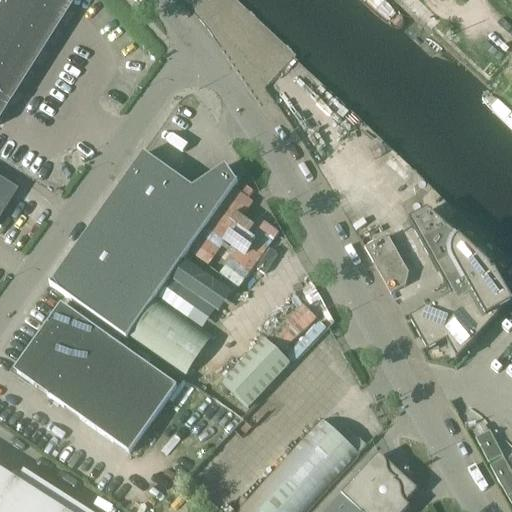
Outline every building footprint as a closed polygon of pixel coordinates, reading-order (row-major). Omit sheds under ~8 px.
[(0,0),(0,118),(71,6),(61,0),(0,0)] [(127,341),(237,185),(226,167),(193,190),(144,155),(50,287),(127,341)] [(0,183),(0,214),(14,192),(0,183)] [(409,322),(427,354),(428,355),(446,345),(456,362),(457,364),(499,318),(498,318),(497,317),(511,308),(511,305),(511,303),(511,302),(511,292),(497,279),(495,274),(493,276),(491,273),(492,272),(428,213),(409,223),(451,299),(409,322)] [(405,288),(409,275),(388,237),(365,250),(373,265),(376,263),(381,271),(378,273),(391,296),(405,288)] [(177,389),(62,307),(14,374),(130,456),(177,389)] [(264,341),(216,393),(242,418),(291,366),(264,341)] [(320,422),(236,511),(307,511),(358,457),(367,447),(349,431),(340,440),(320,422)] [(489,465),(503,458),(490,433),(476,440),(489,465)] [(406,511),(422,496),(379,457),(328,511),(406,511)] [(511,507),(511,475),(503,460),(490,468),(511,507)] [(64,511),(0,471),(0,511),(64,511)]
